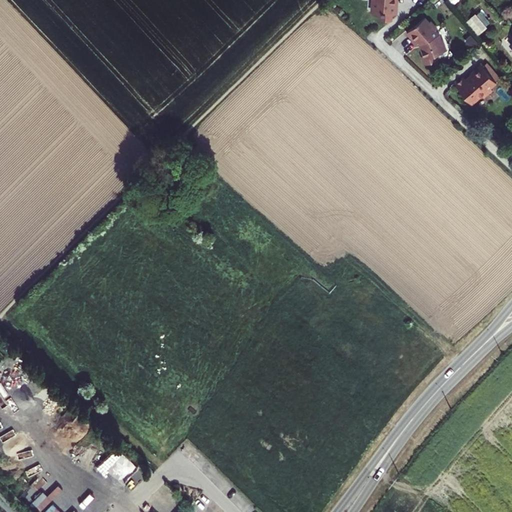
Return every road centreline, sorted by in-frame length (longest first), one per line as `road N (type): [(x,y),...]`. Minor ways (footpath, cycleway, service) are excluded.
road 1 (secondary): [(511,317),(422,407),(345,511)]
road 2 (track): [(4,314),(156,462),(175,463)]
